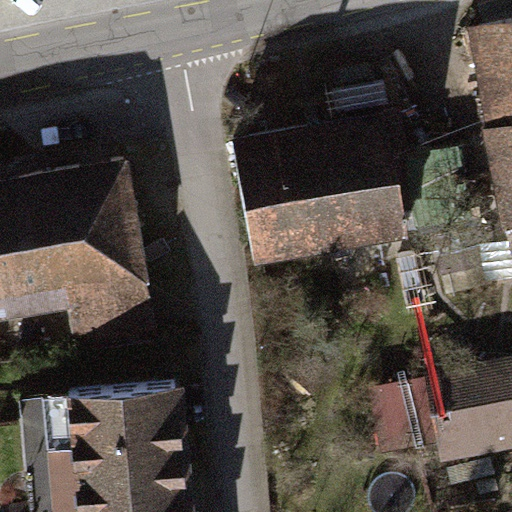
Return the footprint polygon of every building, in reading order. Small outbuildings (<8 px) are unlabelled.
[(504,265),(511,263),(511,12),(455,25),(504,265)] [(364,104),(214,128),(234,254),(384,230),(364,104)] [(106,151),(0,170),(0,310),(56,300),(65,340),(137,328),(106,151)] [(511,445),(511,348),(414,371),(416,383),(377,392),(389,449),(433,439),(439,462),(511,445)] [(177,511),(169,377),(22,386),(29,511),(177,511)]
